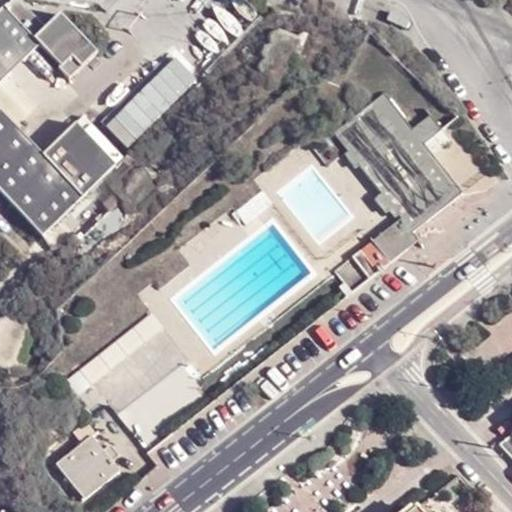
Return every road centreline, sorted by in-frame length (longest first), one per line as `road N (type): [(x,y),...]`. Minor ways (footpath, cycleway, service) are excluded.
road 1 (tertiary): [(511,231),(370,344)]
road 2 (tertiary): [(293,413),(167,511)]
road 3 (residential): [(511,494),(402,378)]
